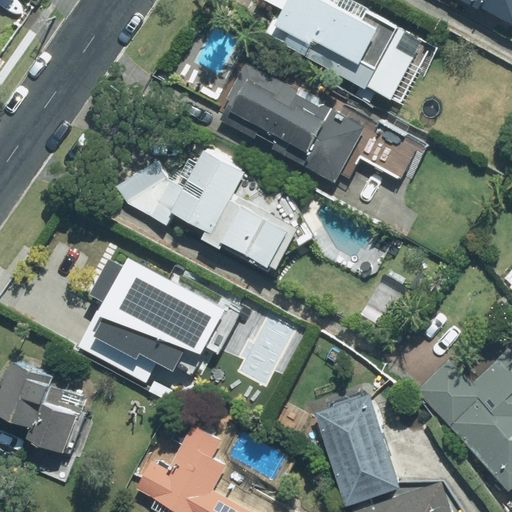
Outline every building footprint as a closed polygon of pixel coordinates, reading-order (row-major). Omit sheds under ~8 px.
[(277,0),(291,7),(285,19),(280,16),(272,31),(398,97),(429,40),(371,9),(367,15),(338,0),(277,0)] [(511,0),(481,0),(511,16),(511,0)] [(369,124),(251,62),(223,114),(341,176),(369,124)] [(122,183),(133,201),(172,223),(180,209),(215,228),(211,236),(226,244),(230,236),(283,264),(304,224),(240,191),(252,170),(212,149),(191,187),(172,177),(161,159),(122,183)] [(75,260),(54,248),(37,276),(58,289),(75,260)] [(92,346),(187,396),(214,346),(223,350),(248,303),(182,268),(177,279),(147,264),(142,274),(120,263),(105,289),(127,301),(122,311),(113,306),(92,346)] [(452,358),(421,387),(511,482),(511,349),(476,383),(452,358)] [(36,436),(72,449),(90,399),(69,391),(73,380),(15,359),(0,401),(0,408),(41,423),(36,436)] [(376,392),(321,411),(354,503),(408,483),(376,392)] [(159,455),(143,485),(192,511),(262,511),(218,488),(233,461),(217,453),(227,436),(198,420),(174,463),(159,455)] [(458,511),(447,479),(355,511),(458,511)]
